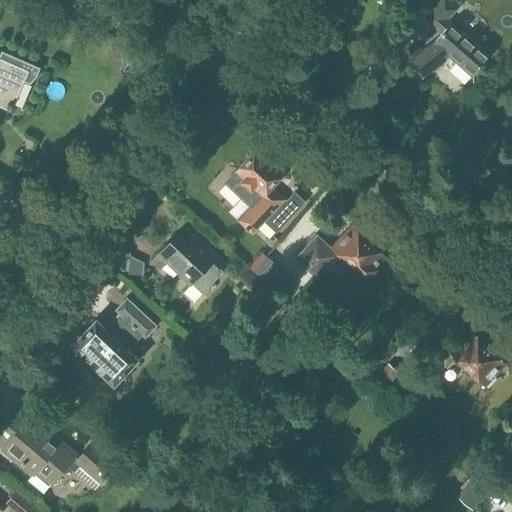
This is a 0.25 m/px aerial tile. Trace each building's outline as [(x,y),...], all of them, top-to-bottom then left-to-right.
[(442,34),(435,42),(410,62),(423,77),(449,56),(473,76),(491,55),(455,25),(464,15),(458,10),(458,9),(448,0),(442,0),(426,20),(442,34)] [(0,104),(6,108),(11,110),(13,105),(24,80),(32,84),(39,69),(13,58),(10,64),(0,59),(0,104)] [(250,207),(238,220),(253,235),(265,223),(276,233),(305,202),(295,193),(287,202),(271,187),(285,173),(258,148),(240,167),(225,183),(250,207)] [(338,214),(309,248),(385,314),(412,281),(338,214)] [(189,249),(175,235),(156,255),(157,256),(152,262),(156,266),(161,260),(189,286),(192,283),(203,294),(224,272),(218,266),(221,263),(197,241),(189,249)] [(279,243),(254,270),(268,282),(293,255),(279,243)] [(239,278),(253,291),(262,281),(247,268),(239,278)] [(71,347),(67,352),(87,371),(92,366),(94,368),(115,388),(141,360),(120,341),(120,340),(121,341),(133,327),(146,339),(157,326),(127,298),(116,310),(120,314),(106,328),(96,319),(70,346),(71,347)] [(454,359),(479,383),(480,382),(485,387),(496,376),(492,373),(503,361),(477,336),(476,337),(474,335),(463,346),(459,343),(450,353),(455,358),(454,359)] [(382,357),(368,373),(385,389),(400,374),(382,357)] [(223,382),(254,411),(270,393),(239,365),(223,382)] [(302,413),(318,427),(331,412),(316,398),(302,413)] [(13,456),(34,474),(29,481),(44,494),(50,487),(51,488),(68,467),(75,473),(80,467),(100,484),(119,462),(93,440),(77,459),(19,409),(0,430),(0,433),(19,449),(13,456)] [(485,479),(495,487),(496,486),(504,494),(511,484),(511,470),(510,468),(497,466),(487,477),(485,479)] [(460,489),(462,491),(458,496),(474,511),(495,487),(485,479),(487,477),(478,469),(460,489)] [(40,511),(16,492),(6,504),(16,511),(40,511)]
